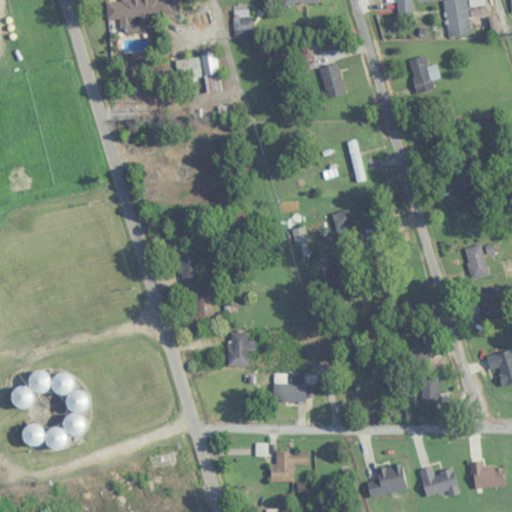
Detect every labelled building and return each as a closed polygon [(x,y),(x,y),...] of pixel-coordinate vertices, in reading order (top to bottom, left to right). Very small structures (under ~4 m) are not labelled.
[(119,0),(119,1),(109,2),(109,18),(176,17),(175,0),(119,0)] [(396,0),(397,14),(414,13),(414,2),(436,1),(436,0),(396,0)] [(444,0),(449,38),(471,35),(466,0),(444,0)] [(236,36),(252,36),(252,11),(236,11),(236,36)] [(175,60),(178,81),(208,77),(208,74),(218,73),(216,55),(175,60)] [(440,78),(436,64),(427,66),(425,56),(408,60),(417,94),(434,89),(432,81),(440,78)] [(345,93),(337,64),(319,69),(327,98),(345,93)] [(366,179),(355,139),(346,141),(357,182),(366,179)] [(449,165),(457,195),(474,190),(465,161),(449,165)] [(340,228),(352,228),(351,210),(339,211),(340,228)] [(292,228),(295,243),(308,241),(304,226),(292,228)] [(174,246),(182,282),(201,278),(194,242),(174,246)] [(489,274),(481,243),(464,248),(472,278),(489,274)] [(483,318),(502,313),(494,286),(475,291),(483,318)] [(213,325),(212,291),(194,291),(194,310),(185,310),(185,325),(213,325)] [(248,350),(267,350),(267,340),(247,340),(247,331),(229,331),(229,365),(248,365),(248,350)] [(430,361),(420,331),(402,337),(412,367),(430,361)] [(511,382),(511,348),(486,356),(491,371),(497,370),(501,385),(511,382)] [(421,377),(421,408),(439,408),(439,377),(421,377)] [(305,383),(273,383),(273,401),(305,401),(305,383)] [(270,464),(270,481),(294,481),(294,465),(308,465),(308,451),(275,451),(275,464),(270,464)] [(472,461),(473,488),(504,486),(503,466),(483,467),(483,460),(472,461)] [(406,490),(402,465),(367,470),(371,495),(406,490)] [(426,496),(447,491),(448,496),(459,493),(453,468),(434,473),(432,466),(420,469),(426,496)]
